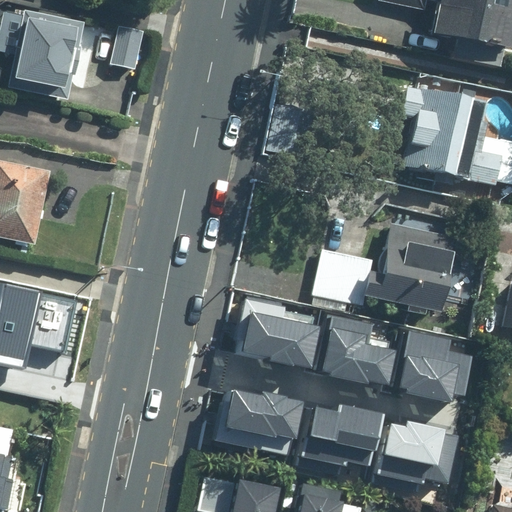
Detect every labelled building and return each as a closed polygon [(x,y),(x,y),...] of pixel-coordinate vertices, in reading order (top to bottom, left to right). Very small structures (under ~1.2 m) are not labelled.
[(375,0),(375,1),(421,11),(424,0),(430,2),(423,33),(500,49),(509,0),(375,0)] [(4,89),(64,102),(81,24),(21,11),(4,89)] [(140,31),(115,26),(107,66),(132,71),(140,31)] [(396,167),(489,186),(495,155),(472,150),(482,101),(403,85),(396,116),(406,118),(396,167)] [(0,162),(0,239),(31,246),(47,172),(0,162)] [(359,296),(432,313),(450,236),(385,221),(373,272),(365,270),(368,260),(319,248),(308,294),(357,305),(359,296)] [(0,364),(6,366),(11,340),(43,347),(55,290),(0,278),(0,364)] [(487,300),(483,323),(511,328),(511,282),(508,282),(503,304),(487,300)] [(243,297),(234,342),(298,356),(307,311),(243,297)] [(324,314),(314,362),(379,376),(387,338),(361,333),(363,322),(324,314)] [(402,329),(391,380),(455,394),(464,354),(439,349),(441,338),(402,329)] [(290,406),(224,393),(215,439),(281,453),(290,406)] [(304,405),(293,458),(336,467),(338,458),(360,462),(369,419),(304,405)] [(382,424),(371,477),(414,486),(416,475),(440,480),(449,438),(382,424)] [(14,460),(0,457),(0,509),(4,510),(14,460)] [(264,511),(271,481),(230,472),(221,511),(196,505),(194,511),(264,511)] [(332,511),(338,488),(300,480),(292,511),(332,511)] [(511,511),(511,508),(487,503),(485,511),(511,511)]
